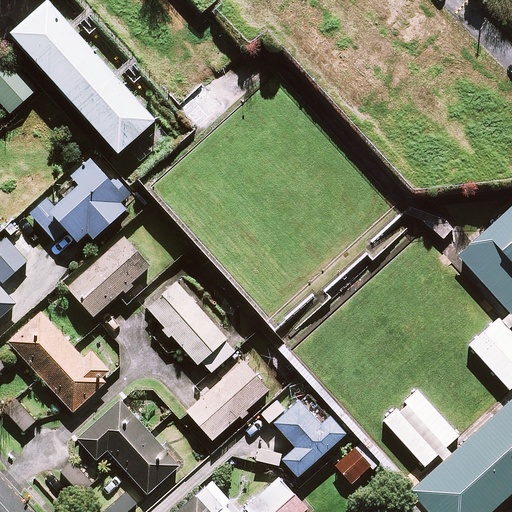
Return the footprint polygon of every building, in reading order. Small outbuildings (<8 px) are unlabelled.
[(150,108),(51,0),(31,0),(6,22),(114,141),(150,108)] [(111,0),(110,1),(124,17),(129,13),(139,26),(134,30),(147,44),(152,40),(162,51),(187,30),(161,0),(111,0)] [(372,103),(378,109),(393,95),(387,89),(392,84),(312,0),(274,0),(265,9),(362,112),(372,103)] [(446,32),(415,0),(360,0),(417,59),(446,32)] [(195,48),(187,38),(169,54),(190,78),(222,51),(209,36),(195,48)] [(511,101),(455,41),(426,69),(511,160),(511,101)] [(11,62),(0,71),(0,102),(12,116),(38,92),(11,62)] [(228,110),(205,86),(198,94),(184,80),(167,97),(203,134),(228,110)] [(450,155),(399,100),(375,122),(426,177),(450,155)] [(117,185),(94,159),(72,179),(81,188),(57,209),(49,200),(31,215),(56,243),(68,232),(79,245),(89,235),(95,241),(127,212),(121,205),(132,195),(120,183),(117,185)] [(485,511),(511,488),(511,190),(465,233),(511,285),(511,387),(414,475),(447,511),(485,511)] [(38,252),(18,230),(15,232),(10,227),(4,233),(8,238),(0,245),(0,280),(3,284),(38,252)] [(69,290),(95,319),(123,293),(126,296),(135,288),(132,285),(151,268),(125,239),(69,290)] [(147,309),(165,329),(162,332),(170,342),(174,339),(199,367),(204,362),(214,373),(237,351),(176,284),(147,309)] [(0,321),(17,306),(0,287),(0,321)] [(11,344),(74,414),(106,385),(103,381),(112,374),(93,353),(84,361),(43,315),(11,344)] [(269,391),(242,362),(187,413),(214,442),(269,391)] [(36,422),(15,401),(5,411),(25,433),(36,422)] [(180,467),(121,403),(79,442),(97,463),(108,452),(148,496),(180,467)] [(322,427),(301,403),(276,426),(297,450),(283,462),(299,480),(346,438),(330,419),(322,427)] [(377,462),(361,444),(333,468),(349,486),(377,462)] [(73,461),(61,472),(81,495),(94,483),(73,461)] [(280,479),(246,510),(247,511),(305,511),(308,510),(280,479)] [(129,511),(137,505),(127,494),(106,511),(129,511)] [(207,511),(196,499),(181,511),(207,511)] [(419,511),(410,501),(397,511),(419,511)]
